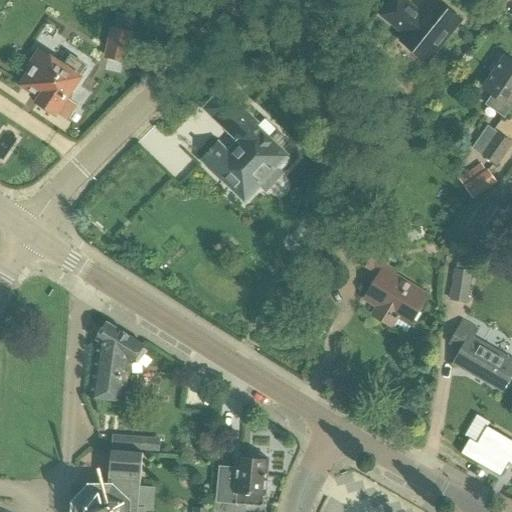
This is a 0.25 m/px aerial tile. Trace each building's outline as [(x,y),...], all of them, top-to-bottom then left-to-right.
[(434,0),(422,15),(403,0),(394,0),(382,15),(406,35),(401,41),(427,62),(461,20),(436,0),(434,0)] [(133,31),(112,27),(105,59),(126,64),(133,31)] [(64,65),(42,50),(32,65),(34,67),(23,84),(42,97),(39,102),(41,104),(42,109),(48,113),(54,112),(56,114),(57,113),(67,119),(77,105),(67,98),(82,76),(81,75),(87,66),(71,55),(64,65)] [(504,59),(499,56),(489,71),(494,75),(485,87),(494,93),(486,105),(505,118),(511,107),(511,62),(506,58),(504,59)] [(118,65),(116,77),(130,79),(132,68),(118,65)] [(290,159),(257,127),(259,124),(223,89),(205,108),(240,141),(229,153),(219,144),(203,160),(231,186),(235,181),(250,195),(260,184),(257,180),(272,164),(279,170),(290,159)] [(498,166),(511,143),(511,141),(487,126),(472,149),(498,166)] [(485,158),(466,180),(486,197),(504,174),(485,158)] [(328,219),(327,202),(312,203),(314,220),(328,219)] [(490,237),(506,212),(491,203),(475,228),(490,237)] [(361,242),(368,229),(352,220),(345,232),(361,242)] [(380,259),(386,264),(393,252),(386,248),(387,247),(373,238),(359,262),(373,270),(380,259)] [(467,302),(472,261),(458,260),(456,269),(453,269),(449,300),(467,302)] [(398,270),(386,264),(366,298),(379,306),(374,315),(393,327),(399,317),(411,324),(428,296),(395,275),(398,270)] [(503,390),(511,374),(511,360),(473,338),(478,331),(462,321),(448,344),(460,352),(454,363),(503,390)] [(140,361),(146,352),(143,348),(145,345),(107,322),(96,340),(98,341),(90,396),(127,401),(132,362),(134,363),(135,361),(140,361)] [(160,438),(113,435),(112,448),(159,452),(160,438)] [(139,511),(143,452),(113,450),(110,493),(93,493),(80,505),(80,511),(139,511)] [(485,459),(479,471),(506,486),(511,474),(511,459),(499,452),(493,463),(485,459)] [(265,459),(265,457),(259,454),(253,456),(253,457),(239,456),(235,493),(234,503),(264,505),(265,496),(266,496),(270,459),(265,459)]
